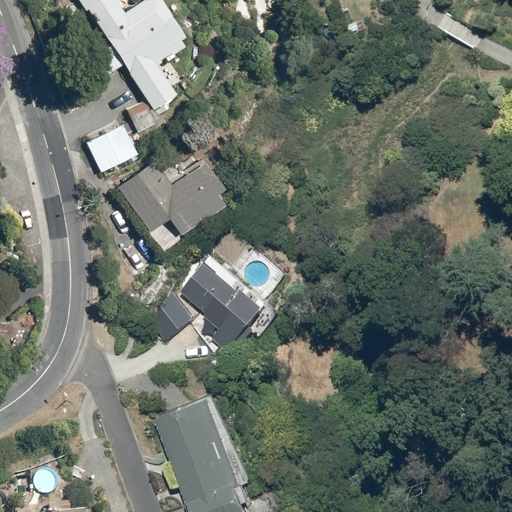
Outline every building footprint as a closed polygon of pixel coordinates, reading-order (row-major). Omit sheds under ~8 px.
[(82,0),(113,45),(95,57),(108,78),(127,66),(138,83),(148,78),(156,91),(176,79),(166,61),(193,46),(167,0),(148,0),(132,9),(126,0),(82,0)] [(237,0),(250,33),(287,19),(279,0),(237,0)] [(148,100),(129,108),(140,133),(159,124),(148,100)] [(126,125),(87,142),(101,174),(140,156),(126,125)] [(157,161),(124,185),(160,233),(173,223),(183,236),(187,233),(192,241),(210,228),(204,219),(236,196),(210,161),(176,187),(157,161)] [(212,259),(186,291),(227,325),(217,337),(241,357),(277,313),(212,259)] [(198,319),(177,292),(156,326),(169,342),(198,319)] [(223,398),(163,420),(180,466),(172,469),(180,492),(186,490),(193,510),(199,508),(199,511),(256,511),(249,490),(255,487),(223,398)] [(92,511),(92,508),(73,510),(72,499),(62,500),(61,490),(51,491),(52,503),(49,503),(49,511),(92,511)]
